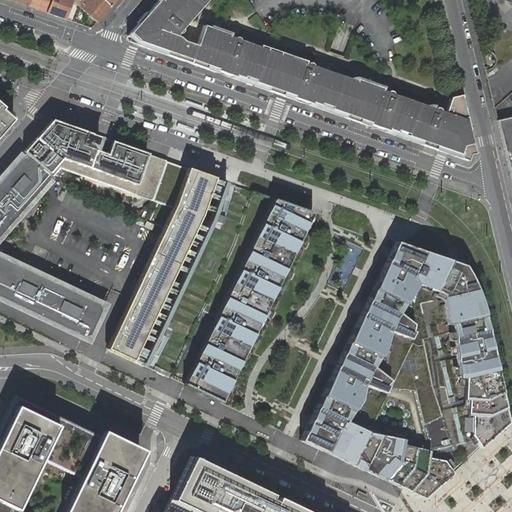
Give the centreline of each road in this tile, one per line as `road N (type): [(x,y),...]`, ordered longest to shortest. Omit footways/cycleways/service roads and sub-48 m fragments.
road 1 (residential): [(96,45),(492,179)]
road 2 (secondary): [(184,428),(57,368),(0,368)]
road 3 (secondary): [(360,511),(184,428)]
road 4 (residential): [(451,0),(492,179)]
road 5 (residential): [(48,99),(200,150)]
